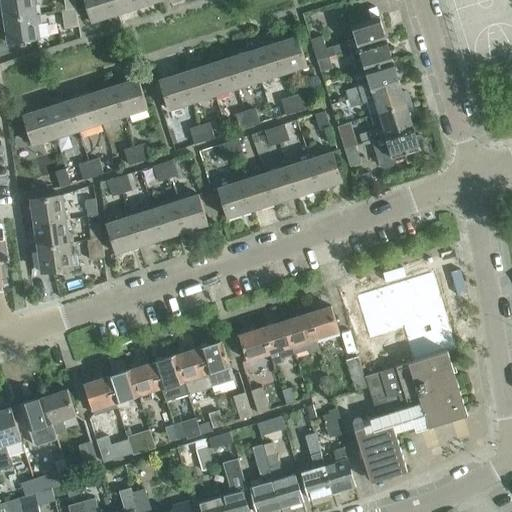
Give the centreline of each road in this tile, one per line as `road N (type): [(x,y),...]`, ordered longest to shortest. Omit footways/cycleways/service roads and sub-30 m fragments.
road 1 (residential): [(0,340),(480,172)]
road 2 (residential): [(511,385),(480,172)]
road 3 (residential): [(480,172),(424,0)]
road 4 (tertiary): [(393,511),(511,461)]
